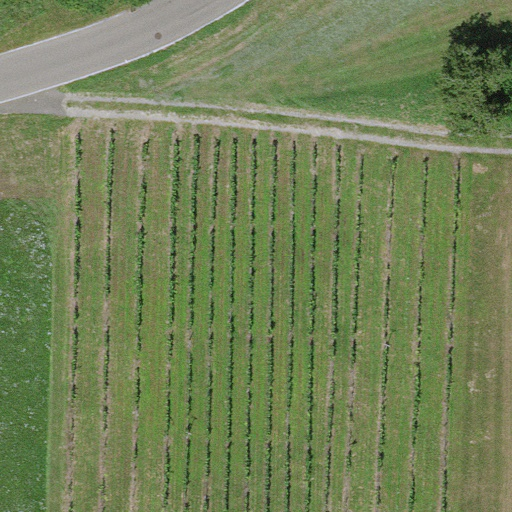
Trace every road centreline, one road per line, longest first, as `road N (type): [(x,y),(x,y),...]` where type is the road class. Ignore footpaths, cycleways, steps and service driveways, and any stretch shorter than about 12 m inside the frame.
road 1 (track): [(511,144),(0,98)]
road 2 (unclassified): [(0,80),(119,43),(209,0)]
